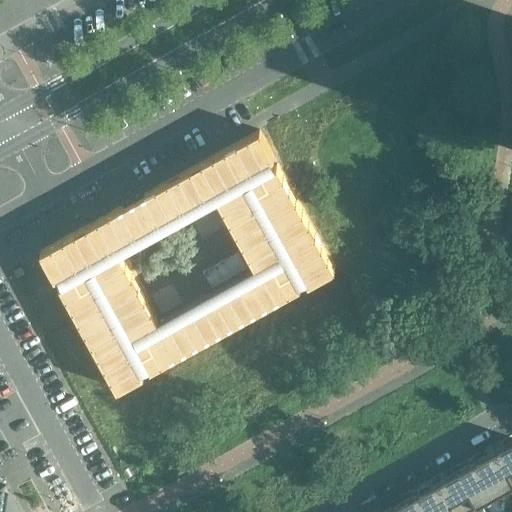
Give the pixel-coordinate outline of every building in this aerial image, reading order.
[(274,156),(261,131),(260,129),(144,193),(121,206),(40,251),(55,277),(58,275),(59,276),(62,282),(60,284),(117,388),(144,373),(142,370),(149,366),(150,368),(151,368),(300,286),(301,285),(299,282),(306,279),(308,282),(335,268),(277,164),(275,165),(271,159),(271,158),(274,156)] [(511,439),(495,449),(511,480),(511,439)] [(511,484),(511,480),(495,449),(475,460),(494,494),(510,486),(511,484)] [(494,494),(475,460),(455,471),(474,505),(478,503),(494,494)] [(474,505),(455,471),(435,482),(451,511),(462,511),(470,508),(474,505)] [(425,482),(414,488),(417,493),(427,511),(451,511),(435,482),(427,487),(425,482)] [(20,511),(5,484),(0,487),(0,511),(20,511)] [(398,503),(402,511),(427,511),(417,493),(398,503)] [(381,511),(402,511),(398,503),(381,511)] [(470,508),(472,511),(480,511),(483,511),(478,503),(474,505),(470,508)]
